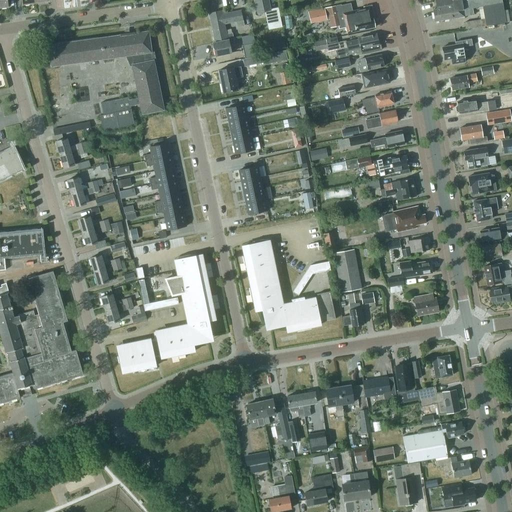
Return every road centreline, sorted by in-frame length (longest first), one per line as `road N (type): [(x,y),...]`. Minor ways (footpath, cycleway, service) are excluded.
road 1 (residential): [(114,408),(1,29)]
road 2 (residential): [(245,364),(169,4)]
road 3 (tertiary): [(468,327),(401,0)]
road 4 (unclassified): [(245,364),(468,327)]
road 5 (tertiary): [(502,511),(468,327)]
road 6 (residential): [(1,29),(169,4)]
road 7 (unclassified): [(114,408),(184,378),(245,364)]
road 8 (residential): [(114,408),(132,447),(193,511)]
road 9 (unclassified): [(0,459),(114,408)]
